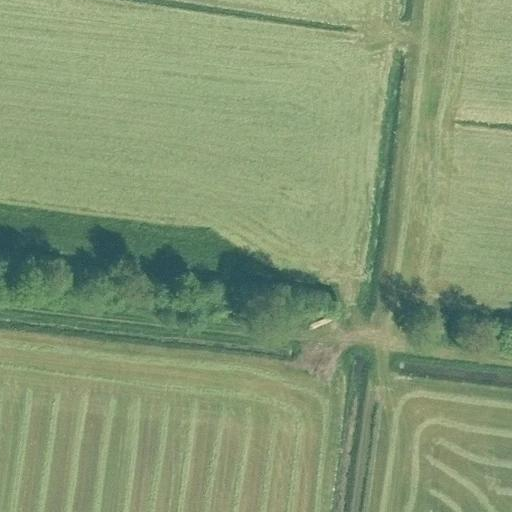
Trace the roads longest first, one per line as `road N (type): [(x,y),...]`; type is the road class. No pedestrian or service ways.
road 1 (track): [(0,300),(379,344),(419,49)]
road 2 (track): [(511,359),(379,344),(357,511)]
